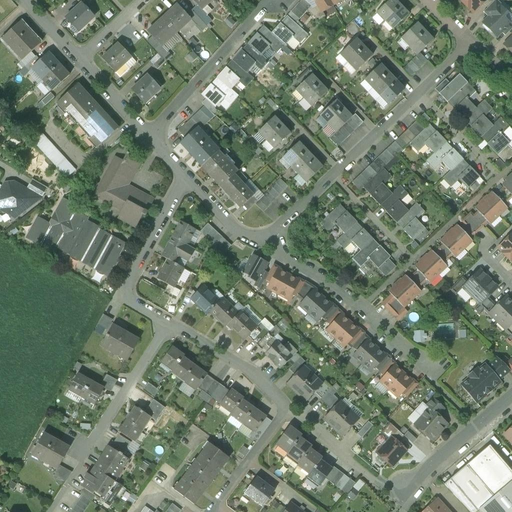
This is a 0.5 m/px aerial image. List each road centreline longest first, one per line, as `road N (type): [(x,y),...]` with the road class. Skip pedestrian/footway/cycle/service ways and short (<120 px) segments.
road 1 (residential): [(472,43),(262,244)]
road 2 (residential): [(511,396),(400,490),(371,479),(287,407)]
road 3 (residential): [(168,323),(50,511)]
road 4 (residential): [(262,244),(342,290),(426,370)]
road 5 (residential): [(148,137),(270,0)]
road 6 (residential): [(168,323),(132,303),(127,285),(187,179)]
road 7 (residential): [(287,407),(243,367),(168,323)]
